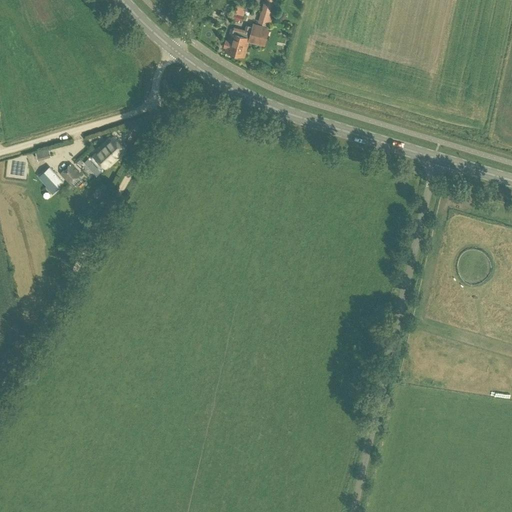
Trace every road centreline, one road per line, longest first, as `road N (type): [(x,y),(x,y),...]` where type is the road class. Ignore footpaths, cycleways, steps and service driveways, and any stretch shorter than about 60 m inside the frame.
road 1 (unclassified): [(352,511),(435,157)]
road 2 (track): [(156,108),(156,123),(64,294),(0,387)]
road 3 (secondary): [(435,157),(298,119),(174,50)]
road 4 (unclassified): [(0,153),(156,108),(156,75),(174,50)]
